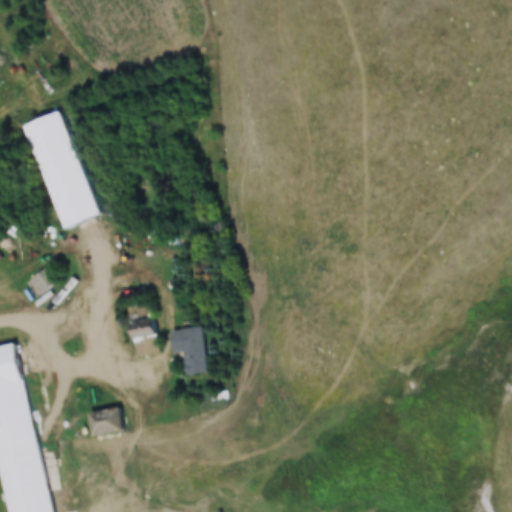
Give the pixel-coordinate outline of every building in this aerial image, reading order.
[(63,229),(100,216),(62,110),(26,124),(63,229)] [(62,278),(50,264),(27,282),(39,297),(62,278)] [(160,353),(152,303),(129,307),(137,357),(160,353)] [(203,326),(172,330),(175,351),(185,350),(188,375),(209,372),(203,326)] [(0,464),(8,511),(50,511),(20,343),(0,347),(0,464)] [(95,436),(124,430),(120,407),(90,413),(95,436)]
